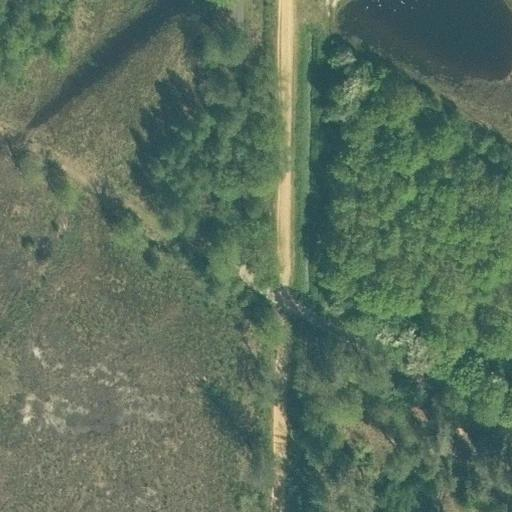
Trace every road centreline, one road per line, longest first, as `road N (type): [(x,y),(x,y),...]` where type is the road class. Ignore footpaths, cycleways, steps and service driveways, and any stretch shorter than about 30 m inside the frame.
road 1 (track): [(280,301),(0,134)]
road 2 (track): [(282,0),(280,301)]
road 3 (track): [(277,511),(280,301)]
